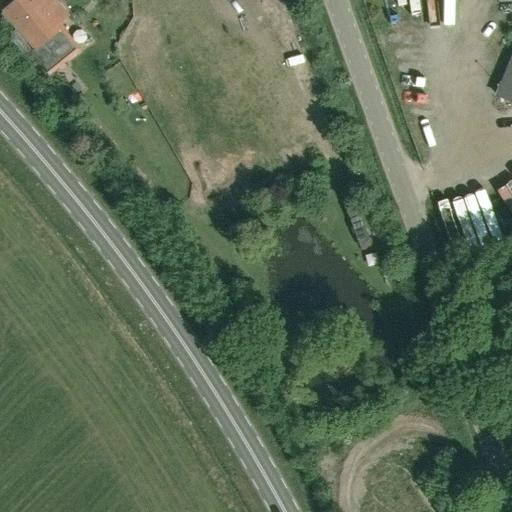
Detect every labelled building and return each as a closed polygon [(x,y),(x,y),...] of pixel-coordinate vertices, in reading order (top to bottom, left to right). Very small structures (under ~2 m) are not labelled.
[(54,27),(64,19),(48,0),(15,0),(1,12),(31,51),(57,30),(54,27)] [(391,21),(381,26),(393,55),(403,51),(391,21)] [(58,57),(75,55),(73,39),(56,41),(58,57)] [(511,101),(511,58),(497,96),(511,101)] [(464,195),(452,198),(466,251),(478,248),(464,195)] [(477,203),(467,207),(475,227),(485,223),(477,203)] [(511,225),(493,231),(501,259),(511,256),(511,225)]
